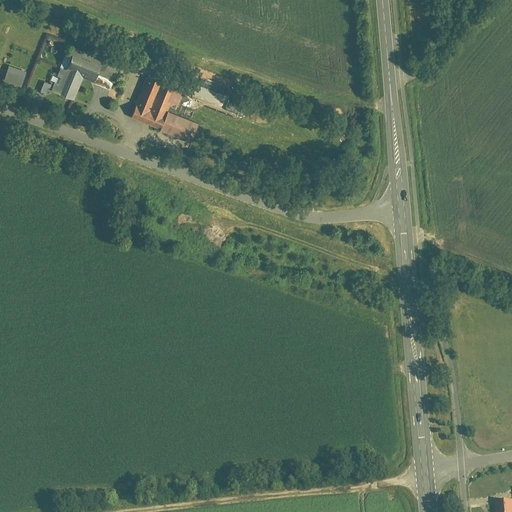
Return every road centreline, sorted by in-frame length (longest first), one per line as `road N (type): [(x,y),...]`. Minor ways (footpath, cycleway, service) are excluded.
road 1 (unclassified): [(0,110),(288,213),(401,210)]
road 2 (track): [(155,511),(425,474)]
road 3 (tertiary): [(401,210),(425,474)]
road 4 (tertiary): [(383,0),(401,210)]
